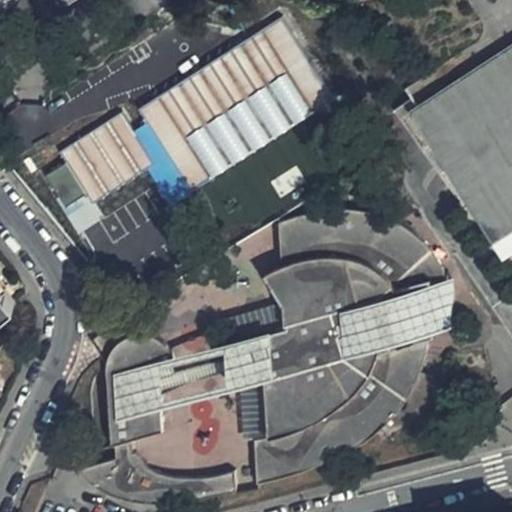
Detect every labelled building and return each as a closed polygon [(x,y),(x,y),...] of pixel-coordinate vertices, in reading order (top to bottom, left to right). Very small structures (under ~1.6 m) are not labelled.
[(178,199),(337,97),(285,15),(140,107),(149,123),(136,132),(122,113),(61,151),(95,202),(155,164),(178,199)] [(511,225),(511,41),(408,107),(475,212),(482,207),(486,213),(478,218),(491,238),(511,225)] [(32,157),(24,146),(19,149),(26,161),(32,157)] [(411,300),(446,291),(445,289),(444,281),(438,264),(432,254),(425,244),(417,235),(407,227),(397,219),(384,213),(371,208),(358,205),(342,203),(328,204),(308,208),(299,211),(278,221),(284,323),(282,324),(274,333),(272,340),(271,345),(175,372),(172,362),(176,361),(175,357),(170,348),(163,341),(152,335),(143,334),(133,336),(125,339),(120,342),(112,353),(108,368),(114,446),(118,445),(119,456),(81,466),(90,477),(107,490),(118,495),(141,502),(151,504),(168,503),(198,499),(237,491),(235,468),(223,472),(202,475),(184,475),(173,473),(158,468),(150,464),(136,455),(135,453),(133,440),(165,431),(162,389),(275,357),(276,360),(283,365),(283,371),(266,376),(272,434),(255,439),(260,481),(285,475),(328,459),(361,442),(376,432),(387,424),(402,403),(409,392),(420,367),(425,347),(428,327),(428,317),(416,320),(411,300)] [(0,365),(2,364),(0,361),(0,307),(12,297),(9,292),(12,289),(0,275),(0,365)] [(0,340),(1,343),(14,333),(8,326),(0,332),(0,340)]
